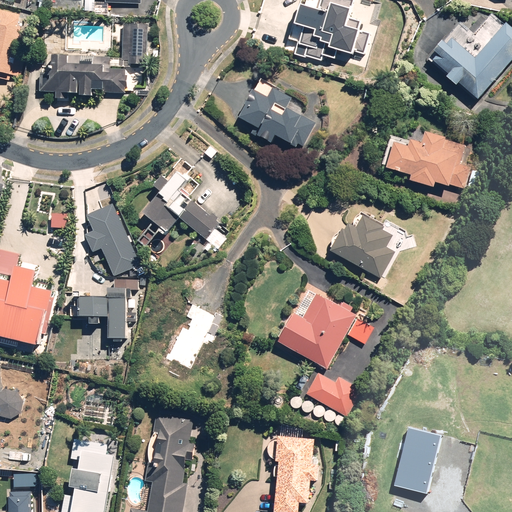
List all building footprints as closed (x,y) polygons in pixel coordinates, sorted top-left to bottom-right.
[(307,0),(305,8),(297,6),(285,50),(295,52),(294,56),(321,63),(322,57),(334,60),(336,52),(352,57),(353,53),(365,56),(370,35),(358,32),(361,22),(349,19),(354,1),(349,0),(307,0)] [(20,16),(0,11),(0,79),(9,81),(21,28),(18,27),(20,16)] [(150,25),(124,24),(121,65),(148,67),(150,25)] [(478,102),(511,60),(511,31),(505,25),(475,61),(451,40),(445,47),(441,43),(427,60),(448,78),(447,80),(455,88),(458,85),(478,102)] [(40,74),(39,93),(55,94),(55,101),(61,101),(61,96),(79,96),(79,98),(91,98),(91,92),(111,93),(111,94),(127,95),(128,71),(109,70),(110,58),(68,56),(68,58),(51,57),(50,74),(40,74)] [(291,100),(272,90),(266,101),(252,94),(239,120),(259,130),(255,137),(271,145),(275,138),(291,146),(297,133),(294,131),(301,117),(287,110),(291,100)] [(460,165),(465,146),(404,129),(401,141),(390,138),(382,165),(386,166),(385,170),(410,177),(408,184),(433,191),(434,185),(449,189),(450,186),(464,190),(470,167),(460,165)] [(175,175),(142,215),(167,235),(180,219),(204,240),(219,223),(180,191),(186,184),(175,175)] [(103,246),(115,274),(141,262),(114,202),(88,213),(96,229),(88,232),(96,249),(103,246)] [(343,235),(340,233),(330,252),(380,280),(395,253),(387,249),(394,235),(362,218),(356,229),(349,225),(343,235)] [(69,237),(51,233),(49,243),(67,246),(69,237)] [(12,270),(15,271),(20,255),(0,249),(0,273),(10,277),(12,270)] [(0,336),(36,348),(53,294),(31,287),(34,276),(15,271),(12,270),(10,277),(7,285),(0,283),(0,336)] [(141,277),(117,277),(117,285),(110,285),(110,296),(84,296),(84,289),(75,289),(75,296),(77,296),(77,301),(73,301),(73,312),(81,312),(81,315),(90,315),(90,323),(101,323),(101,314),(110,314),(110,336),(128,336),(128,287),(141,287),(141,277)] [(327,371),(355,317),(316,296),(303,321),(292,315),(277,345),(327,371)] [(203,317),(188,309),(163,359),(170,363),(165,375),(178,381),(182,372),(186,374),(191,363),(199,367),(222,320),(205,312),(203,317)] [(336,384),(317,375),(305,397),(318,403),(312,414),(342,429),(361,391),(338,380),(336,384)] [(148,511),(129,508),(128,511),(184,511),(188,485),(185,485),(188,464),(192,464),(194,445),(190,444),(193,421),(155,416),(152,434),(151,442),(150,451),(148,464),(146,481),(151,482),(148,511)] [(412,426),(397,484),(431,492),(446,435),(412,426)] [(271,455),(276,463),(278,464),(278,466),(274,466),(274,478),(275,478),(273,511),(298,511),(299,505),(308,506),(309,483),(317,483),(318,467),(312,467),(313,440),(280,439),(271,449),(271,455)] [(105,511),(113,459),(104,457),(106,446),(73,441),(70,462),(80,463),(79,473),(71,472),(68,490),(74,491),(70,511),(105,511)] [(30,478),(13,477),(12,489),(30,490),(30,478)] [(29,511),(30,493),(10,493),(9,511),(29,511)]
